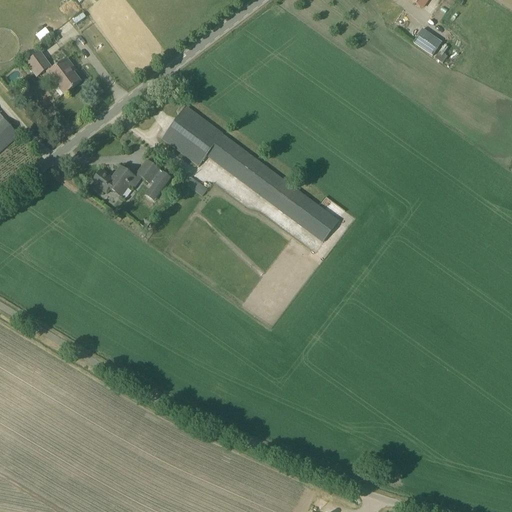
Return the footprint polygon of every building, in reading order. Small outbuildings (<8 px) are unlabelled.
[(378,0),(377,5),(388,10),(391,2),(385,0),(378,0)] [(409,0),(416,4),(422,8),(428,0),(409,0)] [(433,57),(443,43),(423,29),(413,43),(433,57)] [(46,71),(64,95),(80,83),(70,69),(72,67),(67,59),(52,70),(40,54),(26,64),(37,77),(46,71)] [(186,108),(162,140),(199,167),(206,157),(323,244),(338,222),(186,108)] [(0,152),(19,136),(0,114),(0,152)] [(160,171),(147,161),(135,177),(121,167),(112,179),(101,171),(92,183),(107,194),(110,190),(120,197),(129,186),(133,189),(141,178),(150,185),(160,171)] [(154,202),(168,182),(171,179),(162,172),(145,196),(154,202)] [(200,197),(207,191),(194,178),(188,184),(200,197)]
